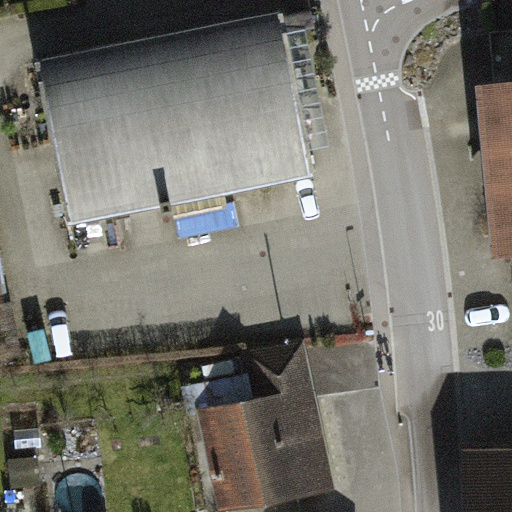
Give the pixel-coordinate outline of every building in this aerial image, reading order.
[(337,165),(304,6),(41,62),(74,219),(337,165)] [(511,82),(476,86),(486,169),(511,166),(511,82)] [(511,166),(486,169),(496,250),(511,248),(511,166)] [(259,410),(207,423),(229,511),(254,511),(339,491),(303,346),(247,360),(259,410)] [(511,511),(511,439),(467,439),(467,511),(511,511)]
